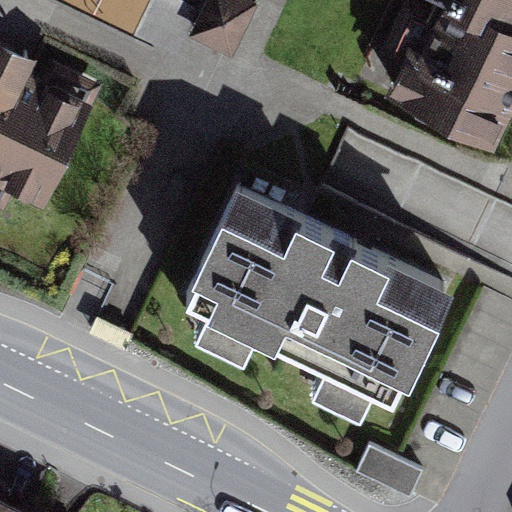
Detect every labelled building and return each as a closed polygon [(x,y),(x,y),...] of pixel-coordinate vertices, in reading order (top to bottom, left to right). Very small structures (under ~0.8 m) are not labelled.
[(240,0),(201,0),(188,28),(232,49),(253,6),(240,0)] [(511,0),(433,0),(391,91),(493,138),(511,97),(511,0)] [(0,159),(54,185),(97,91),(0,46),(0,159)] [(256,322),(327,356),(315,380),(361,403),(373,379),(404,395),(456,290),(239,183),(187,287),(214,301),(203,323),(245,344),(256,322)] [(54,511),(0,485),(0,511),(54,511)]
